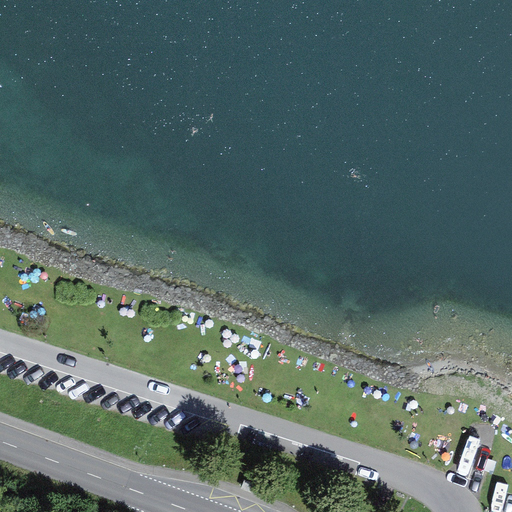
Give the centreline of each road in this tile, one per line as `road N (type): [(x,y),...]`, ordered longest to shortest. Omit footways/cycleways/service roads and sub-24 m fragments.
road 1 (residential): [(0,340),(417,479),(457,511)]
road 2 (secondary): [(0,439),(196,511)]
